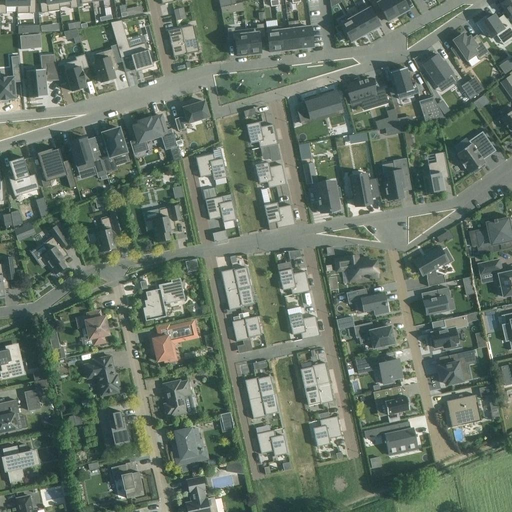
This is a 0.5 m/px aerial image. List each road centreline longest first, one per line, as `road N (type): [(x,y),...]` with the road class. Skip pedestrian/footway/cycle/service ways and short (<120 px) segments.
road 1 (residential): [(111,266),(167,511)]
road 2 (residential): [(391,248),(446,458)]
road 3 (track): [(330,511),(511,437)]
road 4 (residential): [(205,71),(375,49)]
road 5 (residential): [(272,96),(306,232)]
road 6 (residential): [(111,266),(86,271),(37,306),(0,312)]
road 7 (residential): [(478,0),(408,54),(378,62)]
